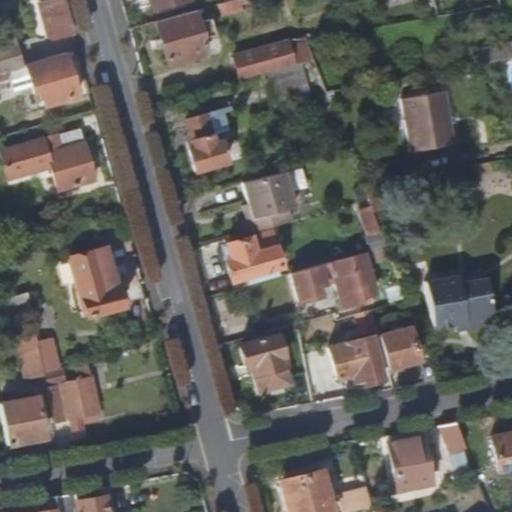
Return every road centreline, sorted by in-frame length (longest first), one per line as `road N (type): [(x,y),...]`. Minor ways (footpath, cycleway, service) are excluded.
road 1 (residential): [(216,439),(92,0)]
road 2 (residential): [(216,439),(511,389)]
road 3 (residential): [(0,483),(216,439)]
